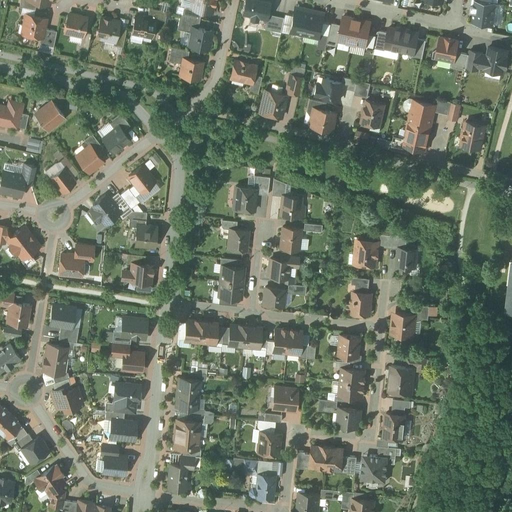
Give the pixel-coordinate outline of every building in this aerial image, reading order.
[(34,9),(36,1),(33,0),(19,0),(18,5),(34,9)] [(214,15),(216,0),(188,0),(186,10),(214,15)] [(269,1),(265,0),(244,0),(242,13),(251,15),(250,19),(257,21),(258,16),(265,18),(266,14),(269,1)] [(472,0),(472,10),(494,12),(496,1),(485,0),(472,0)] [(289,32),(304,35),(310,10),(295,6),(289,32)] [(323,13),(310,10),(304,35),(317,38),(323,13)] [(493,23),(494,12),(472,10),(470,21),(493,23)] [(45,18),(25,13),(20,32),(41,37),(43,28),(45,18)] [(86,18),(67,14),(62,34),(82,38),(83,32),(86,18)] [(266,14),(265,18),(263,28),(279,31),(281,18),(266,14)] [(99,16),(94,39),(116,43),(121,21),(99,16)] [(134,16),(130,39),(151,43),(156,21),(134,16)] [(200,20),(179,16),(177,29),(192,32),(193,28),(198,29),(200,20)] [(337,40),(351,43),(357,19),(342,16),(337,40)] [(370,22),(357,19),(351,43),(365,46),(367,35),(370,22)] [(399,52),(404,29),(388,26),(387,33),(384,49),(399,52)] [(52,47),(56,32),(43,28),(41,37),(39,44),(52,47)] [(198,29),(193,28),(192,32),(189,46),(207,50),(211,32),(198,29)] [(404,29),(399,52),(413,55),(416,39),(418,32),(404,29)] [(384,49),(387,33),(379,31),(376,48),(384,49)] [(86,51),(90,33),(83,32),(82,38),(79,49),(86,51)] [(376,37),(367,35),(365,46),(363,52),(372,54),(376,37)] [(459,41),(440,36),(434,57),(450,61),(454,62),(457,51),(459,41)] [(416,39),(413,55),(421,57),(424,40),(416,39)] [(190,51),(170,47),(169,54),(183,57),(189,58),(190,51)] [(486,52),(470,49),(469,54),(466,69),(478,72),(479,68),(502,73),(507,51),(487,47),(486,52)] [(454,62),(450,61),(449,65),(466,69),(469,54),(457,51),(454,62)] [(189,58),(183,57),(179,75),(199,79),(203,62),(189,58)] [(255,66),(232,61),(228,80),(250,85),(253,75),(255,66)] [(303,76),(289,73),(285,92),(299,95),(303,76)] [(258,95),(262,77),(253,75),(250,85),(249,93),(258,95)] [(341,81),(323,77),(321,84),(316,83),(313,96),(336,101),(341,81)] [(369,84),(356,81),(353,96),(366,99),(369,84)] [(287,94),(264,89),(259,113),(282,118),(287,94)] [(65,118),(50,99),(33,112),(48,131),(65,118)] [(322,102),(309,99),(307,105),(312,106),(320,108),(322,102)] [(386,104),(366,99),(360,123),(380,128),(386,104)] [(437,99),(435,106),(433,112),(448,115),(452,103),(437,99)] [(412,100),(407,121),(430,126),(433,112),(435,106),(412,100)] [(9,107),(0,105),(0,126),(18,130),(19,126),(21,114),(24,103),(11,101),(9,107)] [(461,105),(452,103),(448,115),(447,119),(456,121),(461,105)] [(320,108),(312,106),(308,126),(332,131),(336,112),(320,108)] [(27,115),(21,114),(19,126),(25,127),(27,115)] [(485,124),(464,120),(460,145),(481,149),(485,124)] [(119,121),(100,137),(113,154),(133,138),(119,121)] [(424,150),(430,126),(407,121),(401,145),(424,150)] [(353,138),(367,141),(368,132),(355,130),(353,138)] [(85,139),(89,143),(95,152),(101,147),(91,135),(85,139)] [(38,145),(27,143),(25,150),(36,153),(38,145)] [(95,152),(89,143),(74,155),(89,173),(103,161),(95,152)] [(141,162),(125,175),(139,194),(155,180),(141,162)] [(20,177),(1,173),(0,178),(0,193),(20,198),(23,183),(33,185),(37,167),(23,164),(20,177)] [(49,176),(62,192),(76,181),(64,165),(49,176)] [(269,177),(252,175),(251,187),(256,188),(255,195),(266,196),(269,177)] [(287,184),(274,178),(272,196),(281,197),(281,195),(285,195),(287,184)] [(251,187),(234,185),(232,209),(253,211),(255,195),(256,188),(251,187)] [(91,208),(83,213),(95,232),(122,211),(106,191),(88,204),(91,208)] [(285,195),(281,195),(281,197),(279,215),(300,217),(302,197),(285,195)] [(237,222),(222,220),(221,227),(229,228),(236,229),(237,222)] [(136,222),(133,246),(156,248),(158,224),(136,222)] [(6,225),(0,224),(0,242),(3,243),(4,239),(6,240),(13,234),(6,225)] [(322,225),(304,224),(303,230),(321,232),(322,225)] [(24,226),(6,240),(20,258),(38,245),(24,226)] [(300,229),(280,227),(279,248),(298,249),(300,229)] [(236,229),(229,228),(227,248),(246,250),(248,230),(236,229)] [(378,241),(355,238),(352,264),(376,266),(378,241)] [(74,255),(58,252),(55,274),(81,278),(84,259),(89,260),(92,247),(76,244),(74,255)] [(418,249),(396,247),(394,268),(416,270),(418,249)] [(141,256),(126,255),(126,261),(131,262),(140,263),(141,256)] [(283,260),(268,259),(266,276),(286,278),(287,267),(297,268),(298,257),(283,256),(283,260)] [(140,263),(131,262),(130,271),(120,270),(119,281),(150,284),(152,264),(140,263)] [(222,264),(220,279),(242,282),(244,267),(222,264)] [(356,291),(367,292),(368,280),(351,278),(350,284),(357,285),(356,291)] [(240,297),(242,282),(220,279),(218,295),(240,297)] [(305,286),(288,284),(287,293),(304,295),(305,286)] [(284,290),(264,287),(262,304),(282,306),(284,290)] [(16,292),(1,290),(0,293),(0,305),(7,307),(6,320),(27,323),(30,304),(14,302),(16,292)] [(356,291),(352,291),(350,315),(370,316),(372,293),(367,292),(356,291)] [(73,307),(52,304),(49,325),(70,328),(73,307)] [(427,307),(409,305),(409,313),(415,314),(415,321),(426,322),(427,307)] [(409,313),(392,312),(390,335),(413,338),(415,321),(415,314),(409,313)] [(147,319),(122,316),(120,332),(120,338),(130,339),(144,341),(147,319)] [(183,341),(199,342),(202,318),(186,317),(183,341)] [(216,320),(202,318),(199,342),(214,344),(216,320)] [(227,344),(244,346),(246,324),(230,322),(227,344)] [(261,325),(246,324),(244,346),(258,348),(261,325)] [(22,329),(3,326),(2,334),(21,337),(22,329)] [(272,350),(286,352),(289,328),(274,327),(273,343),(272,350)] [(302,330),(289,328),(286,352),(300,353),(300,345),(302,330)] [(120,332),(112,331),(111,344),(130,346),(130,339),(120,338),(120,332)] [(360,337),(339,335),(337,356),(358,358),(360,337)] [(8,342),(0,347),(0,372),(20,358),(8,342)] [(46,343),(43,355),(66,357),(67,346),(46,343)] [(130,346),(111,344),(110,355),(121,356),(120,369),(141,371),(143,352),(129,351),(130,346)] [(63,374),(66,357),(43,355),(41,370),(63,374)] [(415,367),(389,365),(387,394),(413,396),(415,367)] [(341,368),(340,380),(362,382),(363,370),(341,368)] [(179,377),(177,390),(198,393),(200,380),(179,377)] [(361,396),(362,382),(340,380),(339,394),(361,396)] [(77,382),(49,391),(56,415),(85,406),(77,382)] [(141,385),(113,382),(110,411),(135,414),(136,403),(139,404),(141,385)] [(298,389),(274,386),(272,409),(295,412),(298,389)] [(197,408),(198,393),(177,390),(175,406),(197,408)] [(336,402),(320,400),(319,406),(335,408),(336,402)] [(410,402),(392,400),(391,407),(409,408),(410,402)] [(0,424),(11,413),(0,402),(0,424)] [(362,410),(338,408),(337,426),(360,428),(362,410)] [(123,413),(104,411),(104,419),(110,419),(123,420),(123,413)] [(23,424),(11,413),(0,424),(0,431),(9,439),(23,424)] [(403,414),(384,413),(382,438),(401,439),(403,414)] [(172,417),(170,431),(203,435),(204,420),(172,417)] [(123,420),(110,419),(108,438),(133,440),(135,422),(123,420)] [(265,420),(256,419),(256,426),(260,430),(273,432),(274,421),(265,420)] [(273,432),(260,430),(257,452),(277,454),(279,432),(273,432)] [(201,452),(203,435),(170,431),(168,449),(201,452)] [(38,433),(18,446),(30,465),(50,452),(38,433)] [(117,445),(101,444),(100,454),(104,454),(102,472),(123,474),(125,454),(116,453),(117,445)] [(309,469),(325,471),(328,447),(311,445),(310,452),(309,469)] [(342,448),(328,447),(325,471),(340,472),(341,456),(342,448)] [(379,448),(379,458),(387,458),(396,459),(397,450),(379,448)] [(310,452),(297,451),(295,467),(309,469),(310,452)] [(181,464),(169,463),(167,488),(186,489),(188,467),(193,468),(194,456),(182,455),(181,464)] [(354,474),(355,458),(341,456),(340,472),(354,474)] [(379,458),(364,456),(362,478),(385,480),(387,458),(379,458)] [(56,462),(31,478),(44,498),(70,482),(56,462)] [(275,475),(258,474),(256,487),(249,486),(248,496),(272,499),(275,475)] [(16,481),(0,478),(0,502),(12,504),(16,481)] [(342,509),(353,509),(353,499),(354,492),(343,491),(342,509)] [(318,511),(320,495),(299,492),(296,511),(318,511)] [(95,502),(76,499),(76,502),(74,511),(108,511),(109,507),(94,506),(95,502)] [(373,511),(374,500),(353,499),(353,509),(352,511),(373,511)] [(74,511),(76,502),(63,500),(61,511),(74,511)]
